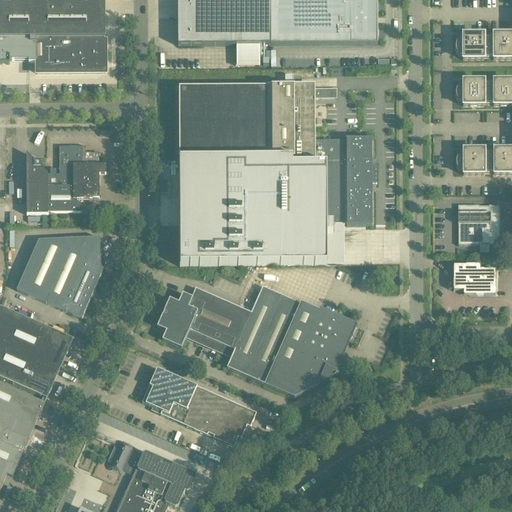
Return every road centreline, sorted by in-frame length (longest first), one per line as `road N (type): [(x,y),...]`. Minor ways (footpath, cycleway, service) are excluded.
road 1 (unclassified): [(416,0),(413,333),(511,334)]
road 2 (unclassified): [(36,511),(111,348),(139,258),(139,109)]
road 3 (unknown): [(140,242),(45,233),(20,248),(7,282),(14,295),(111,348)]
road 4 (secondary): [(277,511),(346,454),(389,430),(511,399)]
road 5 (unknown): [(88,398),(246,470)]
road 6 (unclassified): [(0,110),(139,109)]
